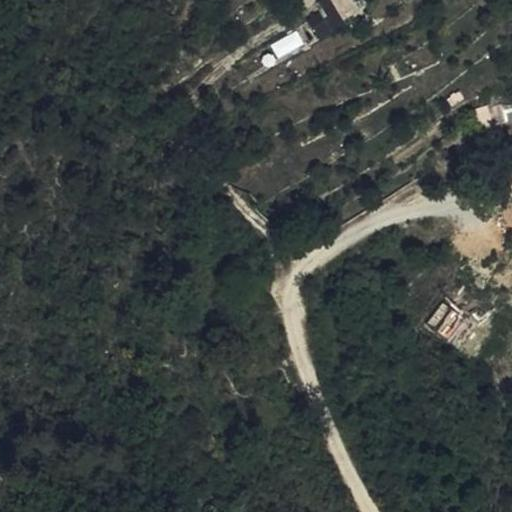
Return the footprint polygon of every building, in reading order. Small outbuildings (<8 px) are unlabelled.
[(324,11),(336,31),(359,11),(352,0),(320,0),(318,1),(324,11)] [(336,31),(324,11),(307,21),(319,40),(336,31)] [(458,126),(441,138),(445,143),(450,140),(451,142),(454,138),(463,148),(470,144),(458,126)] [(263,240),(252,240),(251,259),(263,257),(263,240)] [(251,259),(252,275),(263,274),(263,257),(251,259)]
